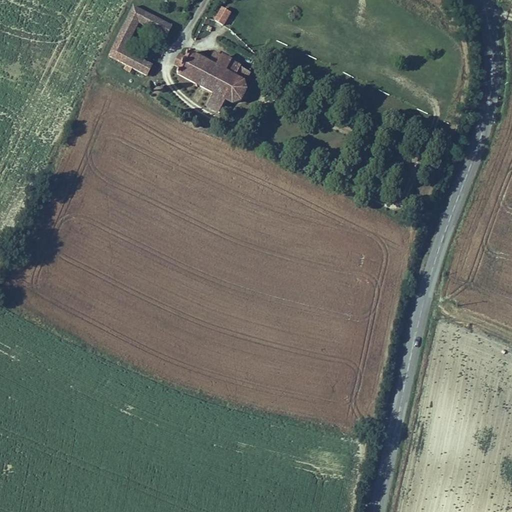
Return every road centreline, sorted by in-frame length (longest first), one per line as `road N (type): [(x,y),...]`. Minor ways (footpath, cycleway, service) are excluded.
road 1 (tertiary): [(375,511),(423,300),(486,114),(492,50),(482,0)]
road 2 (unknown): [(380,486),(114,398),(0,335)]
road 3 (unknown): [(0,222),(118,0)]
